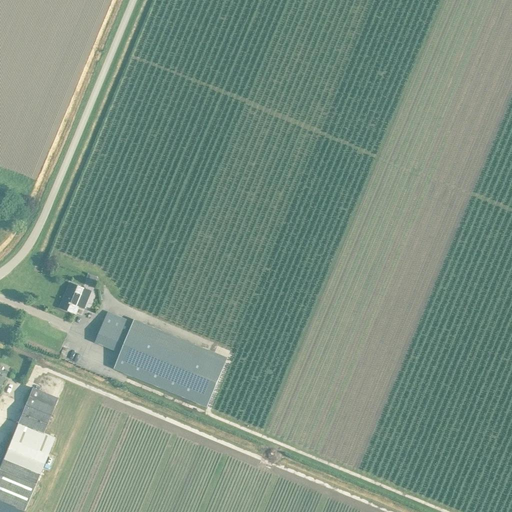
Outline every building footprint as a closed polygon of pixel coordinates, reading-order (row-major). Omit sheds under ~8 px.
[(84,308),(91,291),(69,282),(59,307),(75,314),(78,306),(84,308)] [(107,312),(94,342),(120,353),(132,322),(107,312)] [(119,368),(205,406),(221,370),(134,332),(119,368)] [(6,398),(12,382),(4,378),(6,373),(0,370),(0,404),(1,405),(5,397),(6,398)] [(25,406),(48,415),(49,416),(57,398),(31,387),(24,405),(25,406)] [(42,432),(48,415),(25,406),(18,422),(42,432)] [(1,460),(38,475),(53,438),(42,433),(42,432),(18,422),(17,422),(1,460)] [(0,500),(23,510),(38,475),(1,460),(0,462),(0,500)] [(0,511),(22,511),(23,511),(0,502),(0,511)]
